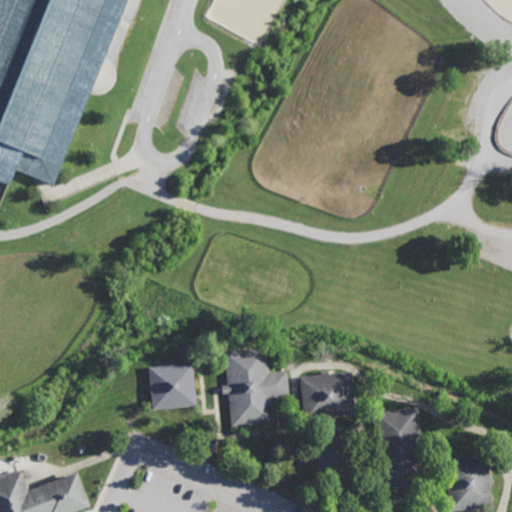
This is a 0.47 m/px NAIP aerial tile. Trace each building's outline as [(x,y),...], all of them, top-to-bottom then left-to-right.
[(126,0),(52,186),(13,171),(6,187),(0,184),(0,0),(126,0)] [(222,353),(264,348),(268,374),(285,372),(288,397),(269,398),(272,423),(230,427),(226,394),(221,394),(220,387),(225,386),(222,353)] [(146,368),(190,363),(196,407),(151,411),(146,368)] [(297,378),(320,376),(320,373),(327,372),(327,375),(349,374),(354,415),(302,420),(297,378)] [(373,414),(416,410),(422,484),(381,488),(373,414)] [(314,442),(346,439),(350,470),(317,473),(314,442)] [(447,511),(443,460),(485,456),(491,508),(456,511),(447,511)] [(0,511),(74,511),(88,507),(75,474),(27,491),(20,472),(0,479),(0,511)]
